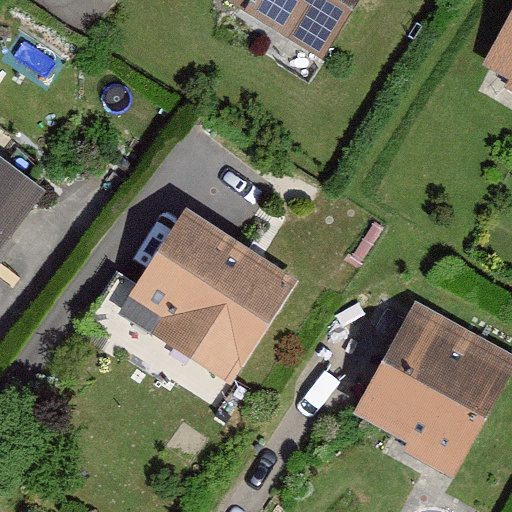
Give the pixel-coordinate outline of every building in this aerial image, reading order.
[(360,0),(222,0),(322,62),(360,0)] [(511,14),(483,68),(511,83),(506,92),(511,95),(511,14)] [(0,259),(47,199),(0,162),(0,259)] [(297,284),(184,214),(129,301),(161,321),(151,337),(232,388),(297,284)] [(511,375),(511,357),(415,306),(356,417),(406,444),(402,453),(455,481),(511,375)]
